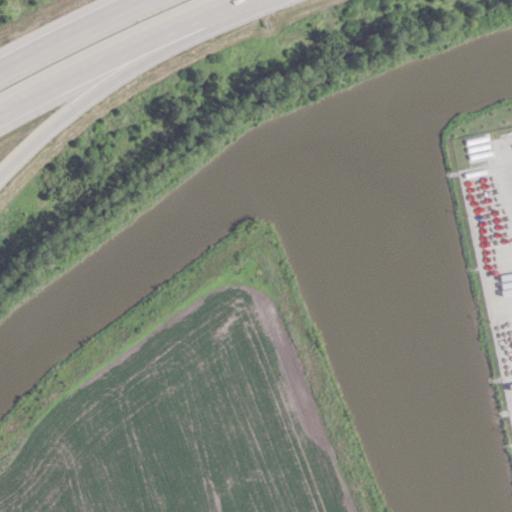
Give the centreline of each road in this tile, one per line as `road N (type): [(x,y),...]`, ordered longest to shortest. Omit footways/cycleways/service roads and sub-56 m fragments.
road 1 (motorway): [(0,171),(63,112),(234,0)]
road 2 (motorway): [(0,110),(231,0)]
road 3 (motorway): [(136,0),(0,66)]
